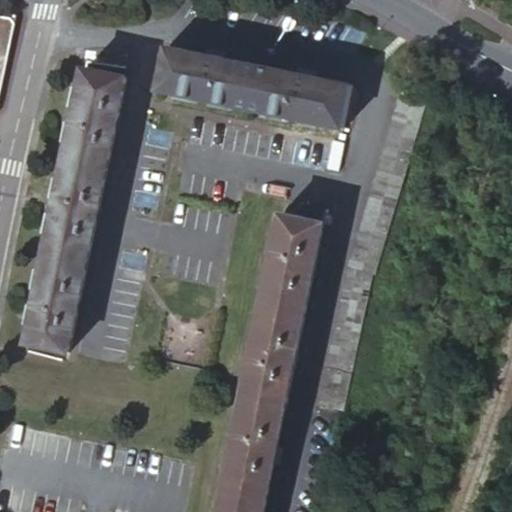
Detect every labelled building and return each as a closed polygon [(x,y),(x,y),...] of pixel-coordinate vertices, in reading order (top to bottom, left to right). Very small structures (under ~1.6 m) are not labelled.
[(0,80),(11,20),(0,17),(0,80)] [(169,45),(160,89),(342,127),(352,84),(169,45)] [(86,66),(27,347),(68,356),(127,75),(86,66)] [(341,410),(369,286),(369,284),(374,261),(376,254),(383,232),(423,103),(400,95),(362,218),(353,247),(348,264),(338,311),(318,405),(341,410)] [(279,219),(218,511),(260,511),(319,227),(279,219)]
